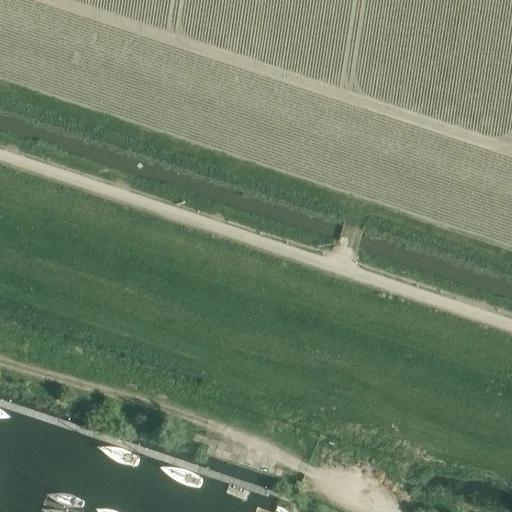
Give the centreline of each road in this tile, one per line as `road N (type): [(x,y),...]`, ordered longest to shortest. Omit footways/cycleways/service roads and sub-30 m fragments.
road 1 (track): [(511,392),(0,218)]
road 2 (unclassified): [(511,324),(0,155)]
